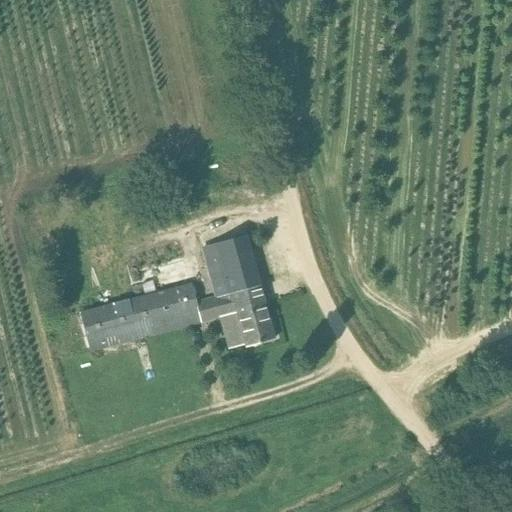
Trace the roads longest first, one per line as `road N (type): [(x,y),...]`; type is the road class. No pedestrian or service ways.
road 1 (unclassified): [(353,348),(315,285),(240,0)]
road 2 (track): [(220,410),(0,472)]
road 3 (track): [(486,511),(353,348)]
